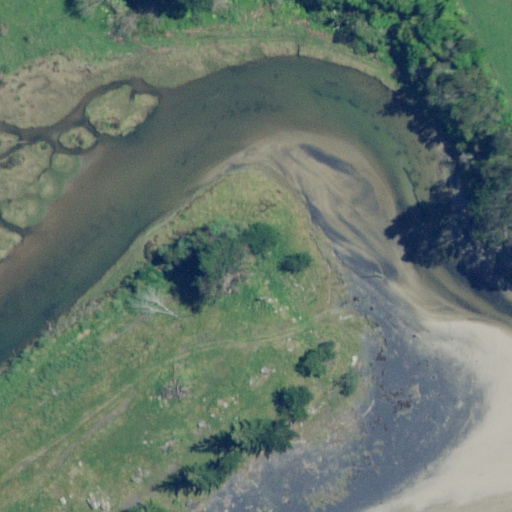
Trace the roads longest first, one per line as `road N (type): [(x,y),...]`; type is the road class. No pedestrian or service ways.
road 1 (track): [(229,345),(113,376),(0,449)]
road 2 (track): [(375,0),(400,16),(511,155)]
